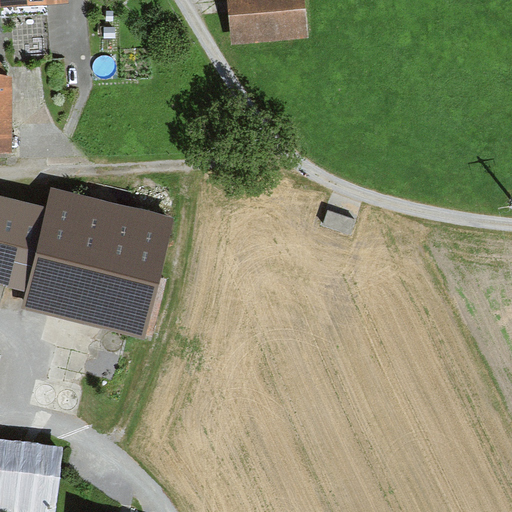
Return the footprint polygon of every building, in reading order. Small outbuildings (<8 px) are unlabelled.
[(227,0),(231,39),(302,32),(299,0),(227,0)] [(10,74),(0,74),(0,154),(11,154),(10,74)] [(176,217),(53,187),(48,206),(0,194),(0,283),(28,290),(23,309),(145,339),(176,217)] [(335,193),(325,221),(353,230),(362,202),(335,193)] [(56,511),(63,445),(0,438),(0,511),(56,511)]
